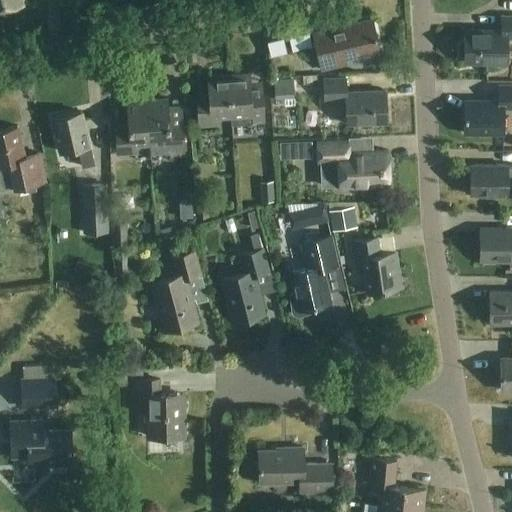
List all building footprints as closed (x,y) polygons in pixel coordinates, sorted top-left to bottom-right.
[(0,0),(0,10),(22,5),(21,0),(0,0)] [(464,30),(463,63),(505,63),(506,39),(511,38),(511,16),(501,16),(501,30),(464,30)] [(314,45),(320,72),(345,66),(343,59),(377,51),(370,19),(347,24),(346,22),(326,27),(326,28),(316,30),(316,29),(287,35),(290,50),(314,45)] [(285,51),(281,36),(265,40),(268,55),(285,51)] [(227,74),(230,116),(243,115),(243,124),(263,122),(261,92),(260,81),(249,82),(248,73),(227,74)] [(230,116),(227,74),(205,76),(207,95),(195,96),(197,126),(217,125),(217,117),(230,116)] [(302,75),(302,84),(317,83),(316,75),(302,75)] [(345,93),(344,78),(322,79),(323,101),(344,100),(345,124),(385,123),(384,91),(345,93)] [(294,98),(293,80),(273,81),(274,99),(294,98)] [(511,107),(511,85),(496,85),(496,100),(462,100),(462,133),(501,134),(501,108),(511,107)] [(167,98),(145,99),(149,144),(160,144),(161,152),(183,150),(181,124),(169,125),(167,98)] [(149,144),(145,99),(125,101),(127,128),(113,129),(115,155),(137,153),(136,145),(149,144)] [(87,145),(79,111),(51,118),(58,151),(76,147),(80,166),(93,163),(89,144),(87,145)] [(24,156),(17,126),(0,129),(0,190),(14,187),(15,189),(45,182),(39,153),(24,156)] [(193,132),(195,144),(214,140),(212,128),(193,132)] [(347,153),(346,140),(315,141),(316,163),(336,162),(337,187),(387,185),(386,152),(347,153)] [(511,184),(511,165),(469,165),(468,194),(505,195),(505,184),(511,184)] [(261,201),(274,201),(273,181),(260,182),(261,201)] [(81,185),(83,233),(84,233),(106,232),(105,184),(81,185)] [(195,199),(196,215),(207,215),(206,198),(195,199)] [(295,223),(308,220),(309,225),(328,221),(324,203),(305,208),(292,210),(295,223)] [(328,203),(330,211),(352,207),(352,203),(328,203)] [(333,230),(356,226),(352,207),(330,211),(333,230)] [(257,228),(254,211),(247,212),(250,229),(257,228)] [(112,223),(113,244),(127,243),(126,222),(112,223)] [(477,261),(511,261),(511,228),(478,228),(477,261)] [(181,245),(189,244),(187,231),(179,233),(181,245)] [(106,248),(106,232),(84,233),(84,250),(102,250),(102,248),(106,248)] [(248,235),(253,251),(261,249),(257,233),(248,235)] [(289,272),(294,293),(289,294),(292,311),(293,314),(296,315),(299,316),(315,310),(314,307),(331,303),(324,269),(340,266),(332,234),(299,241),(305,268),(289,272)] [(380,254),(378,238),(351,241),(354,265),(364,264),(368,293),(401,288),(396,252),(380,254)] [(253,275),(267,271),(261,249),(253,251),(238,255),(242,273),(221,278),(232,322),(263,314),(253,275)] [(128,284),(128,251),(116,251),(116,284),(128,284)] [(149,283),(162,331),(197,322),(186,279),(200,276),(193,252),(169,258),(174,277),(149,283)] [(511,323),(511,292),(488,292),(488,324),(511,323)] [(511,358),(499,358),(498,391),(511,390),(511,358)] [(136,374),(136,362),(118,362),(119,374),(136,374)] [(20,379),(21,409),(58,407),(57,377),(55,377),(54,365),(23,367),(23,379),(20,379)] [(159,394),(159,380),(135,380),(136,409),(145,409),(146,436),(182,435),(181,394),(159,394)] [(40,431),(40,422),(11,422),(12,455),(28,454),(29,464),(69,462),(68,431),(40,431)] [(301,463),(301,447),(281,447),(281,450),(256,451),(257,482),(296,481),(296,492),(330,491),(329,462),(301,463)] [(380,485),(378,504),(421,509),(424,489),(392,485),(394,460),(365,457),(362,483),(380,485)]
